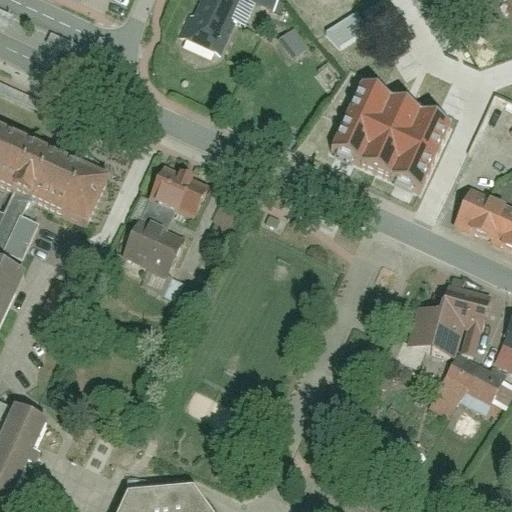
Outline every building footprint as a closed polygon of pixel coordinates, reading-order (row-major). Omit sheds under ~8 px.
[(179,42),(220,60),(235,26),(230,24),(240,0),(201,0),(193,18),(190,17),(179,42)] [(243,0),(274,14),(280,0),(243,0)] [(295,33),(282,42),(296,60),(308,51),(295,33)] [(359,91),(330,160),(417,197),(447,128),(359,91)] [(30,206),(87,232),(109,182),(0,132),(0,192),(13,198),(4,217),(0,215),(0,511),(7,511),(47,425),(0,404),(0,328),(22,280),(0,269),(0,256),(23,266),(39,230),(23,222),(30,206)] [(193,225),(209,191),(164,170),(149,204),(141,200),(132,220),(139,223),(122,261),(166,281),(184,242),(169,235),(177,218),(193,225)] [(511,209),(471,194),(453,233),(511,257),(511,209)] [(55,283),(37,323),(54,331),(73,291),(55,283)] [(424,318),(415,353),(474,369),(492,303),(451,292),(443,323),(424,318)] [(511,335),(494,371),(511,379),(511,335)] [(460,371),(442,401),(486,427),(504,397),(460,371)] [(209,511),(195,492),(126,498),(119,511),(209,511)]
